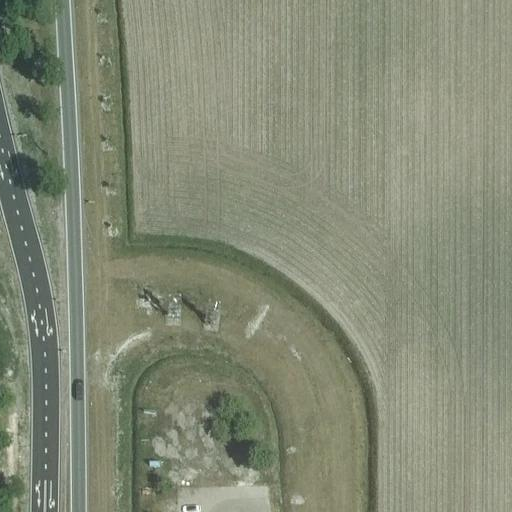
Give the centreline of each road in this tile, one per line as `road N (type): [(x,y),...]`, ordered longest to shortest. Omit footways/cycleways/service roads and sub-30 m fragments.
road 1 (trunk): [(76,511),(61,0)]
road 2 (trunk): [(0,147),(44,348),(45,511)]
